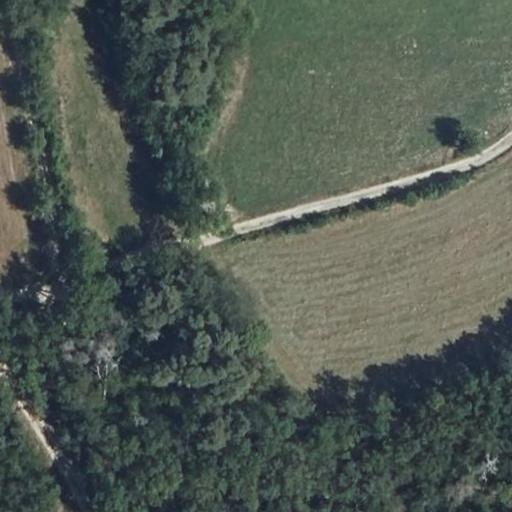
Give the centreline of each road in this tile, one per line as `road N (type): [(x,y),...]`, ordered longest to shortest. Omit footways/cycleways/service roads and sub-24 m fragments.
road 1 (track): [(66,294),(151,254),(469,163),(511,135)]
road 2 (track): [(0,371),(80,511)]
